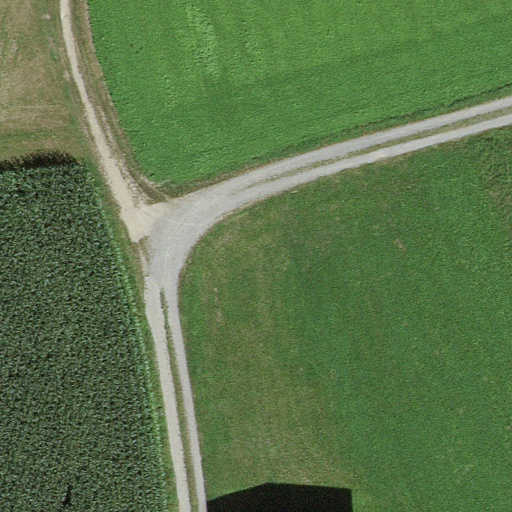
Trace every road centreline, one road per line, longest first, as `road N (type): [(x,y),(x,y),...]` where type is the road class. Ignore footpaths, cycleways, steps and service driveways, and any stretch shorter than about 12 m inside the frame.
road 1 (track): [(511,111),(143,229)]
road 2 (track): [(143,229),(195,511)]
road 3 (track): [(143,229),(66,63),(67,0)]
